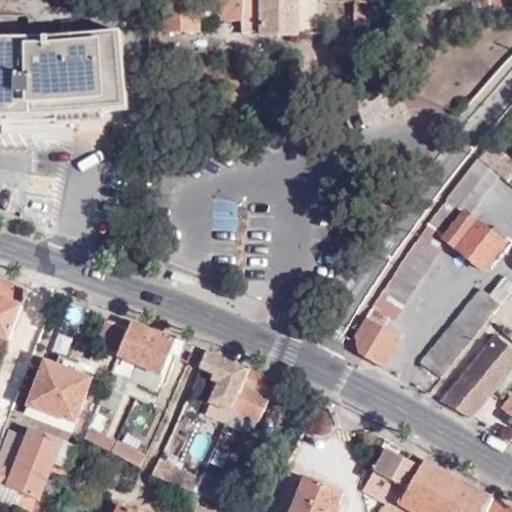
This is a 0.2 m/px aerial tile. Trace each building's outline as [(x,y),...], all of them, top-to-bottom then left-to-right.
[(200,32),(200,0),(165,0),(166,32),(200,32)] [(324,1),(309,0),(223,0),(223,20),(243,21),(242,34),(263,34),(263,36),(298,36),(299,35),(324,35),(324,1)] [(385,25),(385,5),(355,3),(355,24),(385,25)] [(0,118),(62,117),(125,110),(116,32),(12,43),(0,42),(0,118)] [(511,171),(511,166),(488,146),(480,156),(493,167),(507,179),(511,171)] [(493,167),(480,156),(447,198),(459,208),(493,167)] [(427,224),(444,238),(465,213),(459,208),(447,198),(427,224)] [(465,213),(444,238),(482,270),(504,244),(465,213)] [(360,353),(383,366),(399,336),(381,326),(388,315),(391,317),(441,248),(438,245),(444,238),(427,224),(364,315),(353,333),(357,343),(360,353)] [(420,363),(440,379),(511,291),(511,281),(504,275),(487,294),(481,289),(420,363)] [(0,337),(9,341),(29,289),(0,278),(0,337)] [(119,356),(130,332),(107,322),(97,347),(119,356)] [(162,376),(178,339),(133,324),(130,332),(119,356),(138,365),(162,376)] [(511,351),(495,338),(469,370),(493,390),(511,367),(511,351)] [(225,422),(249,369),(206,352),(197,372),(209,377),(208,380),(210,384),(218,387),(207,414),(225,422)] [(23,416),(71,434),(92,380),(45,361),(23,416)] [(163,377),(162,376),(138,365),(132,380),(156,392),(163,377)] [(276,401),(284,384),(250,369),(231,412),(258,423),(269,398),(276,401)] [(493,390),(469,370),(443,400),(472,416),(493,390)] [(107,386),(118,391),(123,379),(112,374),(107,386)] [(107,386),(99,406),(117,413),(125,393),(118,391),(107,386)] [(511,405),(506,401),(502,407),(511,414),(511,405)] [(258,423),(231,412),(227,423),(225,425),(252,436),(258,423)] [(140,467),(146,456),(89,428),(84,440),(140,467)] [(62,442),(31,430),(27,436),(9,430),(0,454),(0,483),(38,499),(62,442)] [(232,436),(222,432),(216,446),(226,450),(232,436)] [(389,505),(385,511),(400,511),(424,459),(411,452),(407,458),(388,448),(371,480),(372,482),(367,495),(389,505)] [(151,474),(193,491),(199,477),(157,459),(151,474)] [(424,459),(400,511),(411,511),(412,511),(413,511),(488,511),(493,498),(424,459)] [(227,506),(238,483),(203,469),(199,477),(193,491),(227,506)] [(334,511),(343,490),(306,474),(290,511),(334,511)] [(511,511),(511,508),(493,498),(488,511),(511,511)]
